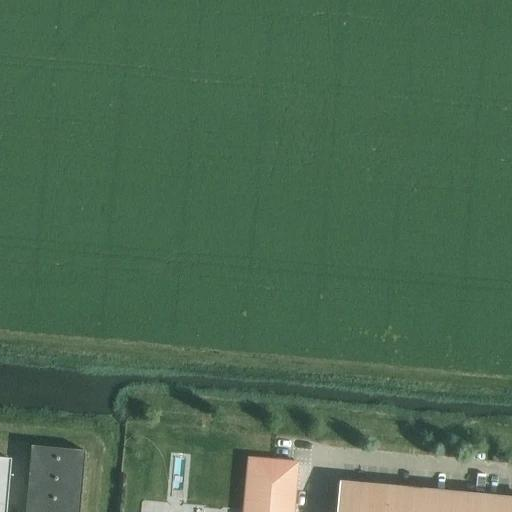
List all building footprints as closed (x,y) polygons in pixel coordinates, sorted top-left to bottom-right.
[(32,446),(26,511),(80,511),(86,451),(32,446)] [(0,511),(6,511),(11,460),(0,459),(0,511)] [(248,460),(243,511),(292,511),(297,464),(248,460)] [(340,485),(337,511),(362,511),(365,487),(340,485)] [(365,487),(362,511),(387,511),(389,489),(365,487)] [(389,489),(387,511),(412,511),(414,491),(412,491),(389,489)] [(414,491),(412,511),(437,511),(439,494),(436,493),(414,491)] [(439,494),(437,511),(462,511),(464,496),(460,496),(439,494)] [(464,496),(462,511),(486,511),(488,498),(484,498),(464,496)] [(488,498),(486,511),(511,511),(511,508),(511,500),(508,500),(488,498)]
